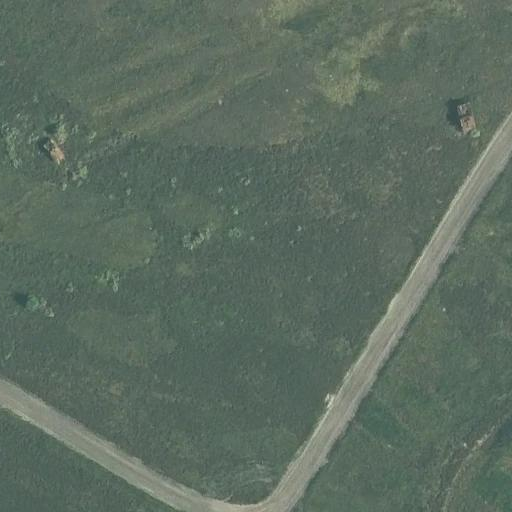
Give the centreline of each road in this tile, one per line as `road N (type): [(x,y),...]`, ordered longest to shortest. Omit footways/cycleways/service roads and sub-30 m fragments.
road 1 (track): [(280,511),(511,141)]
road 2 (track): [(0,403),(172,511)]
